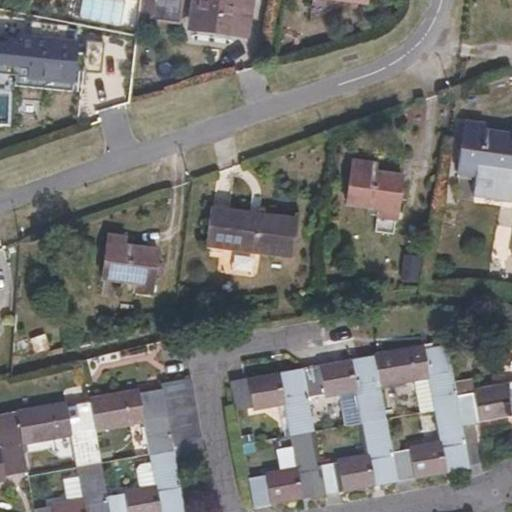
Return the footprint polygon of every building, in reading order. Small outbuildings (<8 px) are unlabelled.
[(177,19),(179,0),(159,0),(157,17),(177,19)] [(239,2),(239,0),(195,0),(193,26),(245,33),(249,4),(239,2)] [(33,34),(65,38),(66,25),(33,21),(31,34),(33,34)] [(77,40),(65,38),(33,34),(29,76),(71,81),(77,40)] [(460,165),(488,169),(510,173),(511,162),(511,137),(480,133),(480,123),(467,122),(460,165)] [(380,209),(398,211),(403,174),(372,169),(373,161),(355,159),(348,203),(380,209)] [(510,173),(488,169),(487,179),(509,182),(510,173)] [(290,256),(297,218),(211,206),(205,244),(290,256)] [(396,221),(398,211),(380,209),(379,220),(396,221)] [(103,278),(135,283),(155,286),(160,248),(128,242),(128,235),(108,233),(103,278)] [(404,253),(400,279),(418,281),(421,255),(404,253)] [(155,286),(135,283),(133,294),(153,295),(155,286)] [(393,452),(399,481),(470,469),(463,426),(457,394),(455,383),(448,346),(425,349),(423,344),(376,352),(376,356),(383,388),(415,381),(431,379),(436,410),(442,441),(393,452)] [(322,465),(326,494),(398,481),(399,481),(393,452),(383,388),(376,356),(304,368),(309,398),(358,391),(369,454),(322,465)] [(255,506),(326,494),(322,465),(309,398),(304,368),(233,381),(238,409),(254,407),(254,410),(286,404),(296,467),(266,472),(266,475),(250,477),(255,506)] [(164,388),(176,456),(205,450),(193,379),(163,383),(164,388)] [(420,412),(436,410),(431,379),(415,381),(420,412)] [(457,394),(475,391),(474,379),(455,383),(457,394)] [(457,394),(463,426),(511,415),(511,407),(507,385),(475,391),(457,394)] [(109,495),(111,511),(185,511),(176,456),(164,388),(140,391),(139,389),(91,397),(92,400),(98,431),(145,424),(156,486),(109,495)] [(37,511),(111,511),(109,495),(103,463),(98,431),(92,400),(68,404),(68,402),(19,411),(25,444),(72,436),(82,499),(36,507),(37,511)] [(29,473),(25,444),(19,411),(0,414),(0,481),(5,481),(4,476),(29,473)] [(280,468),(296,465),(292,445),(277,448),(280,468)]
